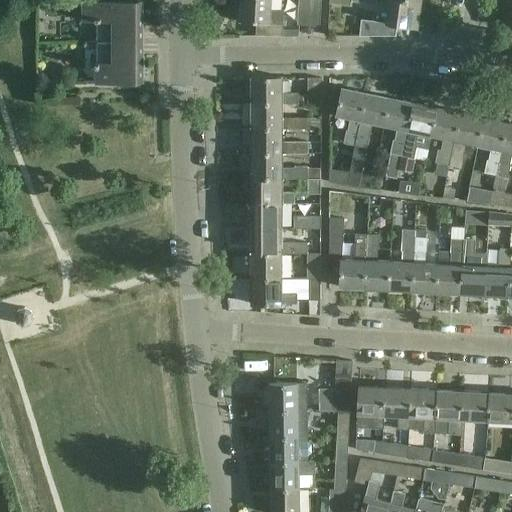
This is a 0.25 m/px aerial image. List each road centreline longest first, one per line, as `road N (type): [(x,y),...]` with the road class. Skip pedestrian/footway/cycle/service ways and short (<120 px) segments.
road 1 (residential): [(511,353),(192,335)]
road 2 (residential): [(192,335),(179,51)]
road 3 (residential): [(463,56),(179,51)]
road 4 (residential): [(224,511),(192,335)]
